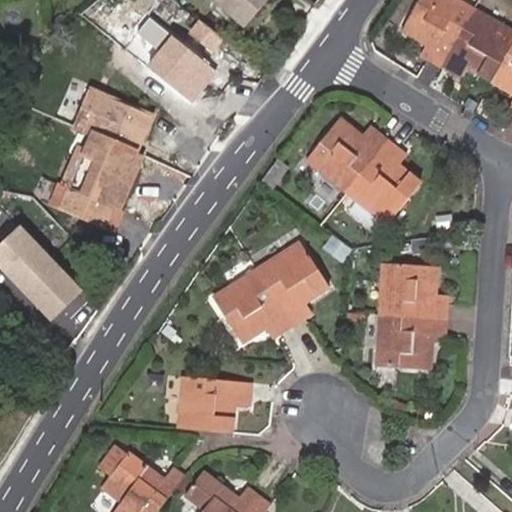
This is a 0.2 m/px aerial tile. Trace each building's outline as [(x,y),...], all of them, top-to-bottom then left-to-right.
[(110,48),(161,0),(131,0),(96,33),(110,48)] [(268,0),(213,0),(245,27),(268,0)] [(441,67),(473,10),(456,0),(419,0),(402,31),(427,45),(430,41),(436,44),(427,59),(441,67)] [(473,10),(441,67),(454,74),(463,59),(469,63),(467,67),(492,82),(511,46),(511,32),(491,20),(473,10)] [(166,35),(143,64),(190,102),(214,74),(166,35)] [(427,59),(436,44),(430,41),(427,45),(422,55),(427,59)] [(511,46),(492,82),(511,93),(511,46)] [(463,59),(454,74),(461,78),(467,67),(469,63),(463,59)] [(118,210),(141,158),(134,155),(150,118),(92,92),(77,127),(94,134),(87,149),(81,146),(64,186),(61,185),(53,203),(113,229),(121,211),(118,210)] [(347,192),(388,141),(376,131),(365,145),(359,140),(362,136),(350,126),(340,118),(307,160),(347,192)] [(365,145),(376,131),(370,127),(362,136),(359,140),(365,145)] [(387,224),(420,183),(416,179),(397,164),(394,168),(389,164),(400,151),(388,141),(347,192),(387,224)] [(397,164),(405,155),(400,151),(389,164),(394,168),(397,164)] [(272,189),(288,168),(278,161),(263,183),(272,189)] [(435,230),(446,217),(437,209),(426,222),(435,230)] [(20,228),(0,247),(0,272),(51,325),(84,294),(20,228)] [(338,280),(313,238),(301,245),(327,287),(338,280)] [(256,271),(291,326),(304,319),(295,304),(301,300),(304,305),(328,289),(327,287),(301,245),(300,244),(256,271)] [(380,315),(445,319),(446,304),(429,303),(430,296),(435,296),(436,267),(383,264),(380,315)] [(213,298),(241,344),(265,329),(263,324),(269,320),(278,335),(291,326),(256,271),(213,298)] [(295,304),(304,319),(310,314),(304,305),(301,300),(295,304)] [(365,325),(365,315),(348,314),(348,324),(365,325)] [(424,369),(430,370),(432,341),(427,341),(427,334),(444,335),(445,319),(380,315),(377,367),(424,369)] [(265,329),(272,338),(278,335),(269,320),(263,324),(265,329)] [(179,429),(232,433),(235,404),(230,404),(230,397),(247,398),(249,383),(183,377),(179,429)] [(235,404),(247,406),(247,398),(230,397),(230,404),(235,404)] [(158,511),(184,477),(173,468),(164,480),(129,453),(117,444),(99,467),(111,476),(101,490),(120,504),(114,511),(158,511)] [(247,511),(258,497),(247,488),(238,500),(202,473),(185,496),(204,510),(202,511),(247,511)] [(265,511),(270,506),(258,497),(247,511),(265,511)]
